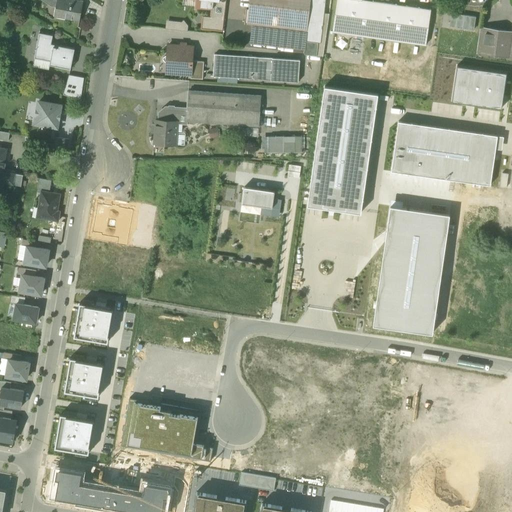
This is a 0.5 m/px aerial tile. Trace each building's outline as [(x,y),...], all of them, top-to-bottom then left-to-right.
[(57,17),(79,21),(83,1),(76,0),(49,0),(59,6),(57,17)] [(212,8),(213,1),(213,0),(197,0),(196,7),(211,8),(212,9),(214,9),(214,8),(212,8)] [(249,0),(247,22),(254,22),(306,28),(307,28),(310,0),(249,0)] [(323,0),(310,0),(307,28),(306,28),(305,41),(318,43),(323,0)] [(431,10),(362,0),(336,0),(332,32),(425,45),(431,10)] [(223,19),(225,2),(218,2),(213,1),(212,8),(214,8),(214,9),(212,9),(211,8),(211,17),(223,19)] [(449,26),(474,30),(476,17),(451,13),(449,26)] [(208,24),(209,17),(203,16),(202,29),(218,31),(216,29),(211,28),(208,24)] [(218,31),(221,31),(223,19),(211,17),(209,17),(208,24),(211,28),(216,29),(218,31)] [(168,22),(167,29),(187,32),(187,26),(183,22),(181,23),(168,22)] [(305,41),(306,28),(254,22),(252,40),(293,45),(294,43),(304,45),(305,41)] [(509,57),(511,39),(511,36),(500,35),(501,33),(498,30),(489,28),(485,31),(485,36),(482,54),(509,57)] [(38,40),(51,42),(52,36),(39,34),(38,40)] [(476,53),(482,54),(485,36),(479,36),(476,53)] [(35,58),(51,61),(53,46),(50,45),(51,42),(38,40),(35,58)] [(305,55),(317,56),(318,43),(305,41),(304,45),(303,53),(305,55)] [(190,75),(191,75),(192,61),(193,47),(168,45),(167,56),(165,56),(163,58),(163,60),(165,62),(167,62),(167,63),(178,64),(178,74),(190,75)] [(55,66),(71,68),(74,49),(59,47),(56,62),(55,66)] [(237,78),(298,83),(300,61),(215,55),(213,77),(217,77),(237,78)] [(51,61),(35,58),(33,67),(49,70),(51,61)] [(190,79),(203,80),(204,62),(192,61),(191,75),(190,75),(190,79)] [(178,64),(167,63),(166,73),(178,74),(178,64)] [(457,66),(451,102),(501,109),(506,73),(457,66)] [(411,74),(410,89),(422,90),(423,75),(411,74)] [(84,78),(69,75),(63,95),(80,100),(84,78)] [(307,205),(329,208),(334,209),(361,213),(378,94),(324,86),(307,205)] [(186,121),(259,127),(261,96),(189,91),(187,108),(186,121)] [(39,101),(35,123),(57,127),(60,105),(39,101)] [(177,122),(177,124),(182,124),(186,125),(186,121),(187,108),(165,107),(159,113),(158,120),(177,122)] [(176,145),(177,131),(177,124),(177,122),(158,120),(155,120),(154,141),(155,141),(164,142),(164,145),(176,145)] [(490,185),(494,159),(494,155),(495,149),(497,136),(398,121),(391,171),(490,185)] [(9,133),(0,131),(0,139),(8,141),(9,133)] [(183,132),(181,132),(177,131),(176,145),(185,146),(185,134),(183,132)] [(302,152),(302,136),(267,137),(268,153),(302,152)] [(58,138),(56,149),(68,151),(70,139),(58,138)] [(164,142),(155,141),(154,152),(163,153),(164,145),(164,142)] [(0,182),(21,186),(23,175),(3,172),(4,167),(5,167),(5,163),(7,149),(0,147),(0,182)] [(289,165),(287,177),(299,178),(301,166),(289,165)] [(502,173),(500,187),(506,187),(508,173),(502,173)] [(41,190),(50,192),(52,180),(43,178),(41,190)] [(274,191),(244,187),(242,204),(261,206),(272,208),(273,198),(274,191)] [(33,217),(58,221),(60,211),(58,210),(60,194),(50,192),(41,190),(38,207),(35,207),(33,217)] [(261,206),(260,215),(279,217),(281,200),(273,198),(272,208),(261,206)] [(111,207),(97,204),(92,232),(118,237),(128,238),(132,210),(118,208),(119,206),(111,205),(111,207)] [(449,214),(402,208),(390,206),(373,325),(432,333),(449,214)] [(38,241),(50,243),(51,237),(39,235),(38,241)] [(128,238),(118,237),(117,245),(126,246),(128,238)] [(23,239),(22,245),(27,246),(39,248),(40,242),(23,239)] [(18,259),(25,260),(27,246),(22,245),(20,245),(18,259)] [(39,248),(27,246),(25,260),(25,262),(46,266),(48,250),(39,248)] [(19,268),(18,273),(22,274),(35,276),(36,271),(19,268)] [(35,276),(22,274),(20,291),(40,294),(43,278),(35,276)] [(11,295),(10,302),(16,303),(24,305),(25,298),(11,295)] [(24,305),(16,303),(13,319),(36,323),(38,307),(24,305)] [(96,306),(80,303),(74,336),(107,342),(113,309),(106,307),(96,306)] [(4,352),(3,358),(9,359),(20,361),(21,355),(4,352)] [(86,360),(70,357),(64,391),(98,397),(104,363),(96,362),(86,360)] [(0,374),(6,375),(9,359),(3,358),(1,358),(1,359),(0,364),(0,374)] [(20,361),(9,359),(6,375),(6,376),(26,379),(29,363),(20,361)] [(0,380),(0,387),(1,388),(1,387),(10,389),(11,383),(0,380)] [(10,389),(1,387),(1,388),(0,395),(0,403),(5,404),(21,407),(24,391),(10,389)] [(196,441),(194,440),(193,442),(204,444),(202,457),(127,444),(135,401),(140,402),(151,404),(151,401),(129,398),(121,445),(210,461),(213,447),(205,446),(205,442),(196,441)] [(204,444),(193,442),(191,453),(142,444),(144,433),(134,432),(140,402),(135,401),(127,444),(202,457),(204,444)] [(151,404),(140,402),(134,432),(144,433),(142,444),(191,453),(193,442),(194,440),(198,416),(180,413),(180,414),(178,422),(169,420),(170,413),(171,409),(160,408),(161,406),(151,404)] [(171,409),(170,413),(180,414),(180,413),(198,416),(194,440),(196,441),(201,413),(198,413),(161,406),(160,408),(171,409)] [(12,412),(4,410),(0,409),(0,417),(3,418),(3,417),(11,418),(12,412)] [(178,422),(180,414),(170,413),(169,420),(178,422)] [(76,417),(60,414),(54,447),(88,453),(94,420),(86,418),(76,417)] [(0,439),(13,442),(14,436),(16,436),(18,426),(16,426),(17,420),(11,419),(11,418),(3,417),(3,418),(0,417),(0,439)] [(301,441),(271,436),(266,464),(296,469),(301,441)] [(102,452),(110,454),(112,439),(105,437),(102,452)] [(167,511),(172,485),(143,480),(141,491),(82,481),(84,470),(54,465),(49,497),(75,502),(74,504),(121,511),(167,511)] [(239,485),(256,488),(258,475),(241,472),(239,485)] [(276,478),(258,475),(256,488),(273,491),(276,478)] [(196,492),(192,511),(244,511),(246,501),(226,497),(225,500),(216,498),(217,496),(196,492)] [(334,511),(337,501),(331,500),(329,511),(328,511),(334,511)] [(340,511),(342,502),(337,501),(334,511),(340,511)] [(346,511),(348,503),(342,502),(340,511),(346,511)] [(262,503),(260,511),(311,511),(291,509),(290,511),(281,509),(282,507),(262,503)] [(352,511),(354,504),(348,503),(346,511),(352,511)]
